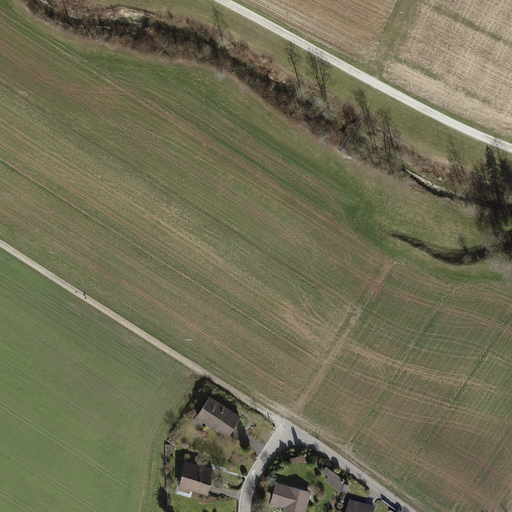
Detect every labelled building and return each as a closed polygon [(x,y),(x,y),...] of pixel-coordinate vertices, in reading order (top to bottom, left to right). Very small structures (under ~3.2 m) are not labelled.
[(243,416),(210,396),(198,418),(231,437),(243,416)] [(292,459),(294,465),(307,463),(305,457),(292,459)] [(211,495),(217,469),(187,462),(180,491),(193,495),(194,491),(211,495)] [(346,481),(328,467),(324,472),(330,477),(327,482),(342,493),(345,485),(346,481)] [(307,511),(313,492),(277,482),(272,504),(285,507),(283,511),(307,511)] [(345,485),(342,493),(349,495),(351,486),(345,485)] [(374,508),(351,502),(348,511),(375,511),(377,508),(374,508)]
